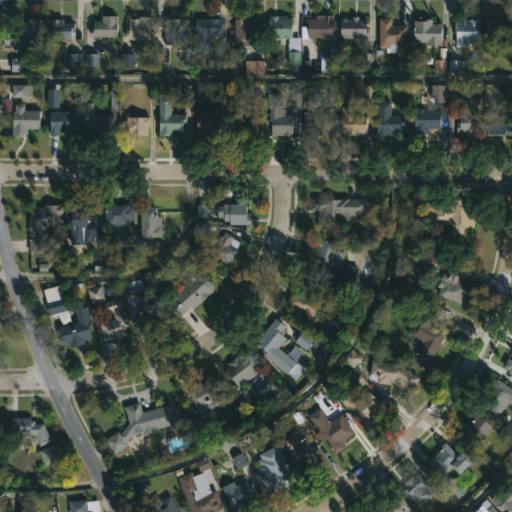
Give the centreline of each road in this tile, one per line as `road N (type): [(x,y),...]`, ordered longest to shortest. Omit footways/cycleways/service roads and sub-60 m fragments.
road 1 (residential): [(511,173),(0,172)]
road 2 (residential): [(286,175),(277,249),(255,294),(181,356),(89,382),(0,383)]
road 3 (residential): [(511,233),(505,289),(462,377),(428,422),(305,511)]
road 4 (tertiary): [(0,226),(54,383),(120,511)]
